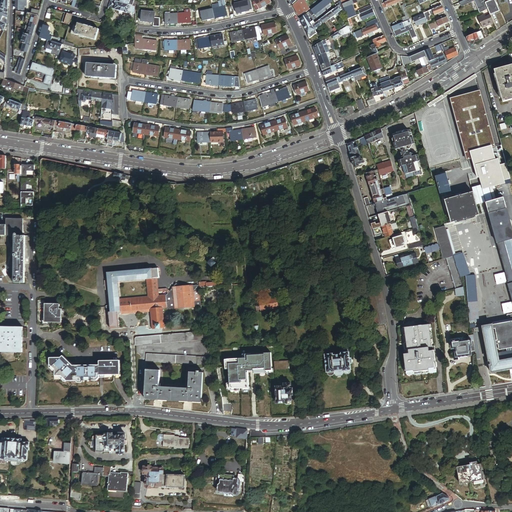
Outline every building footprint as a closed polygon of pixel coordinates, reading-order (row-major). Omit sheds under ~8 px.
[(25,0),(24,0),(17,0),(16,10),(25,11),(25,7),(22,7),(23,4),(25,4),(25,0)] [(76,3),(77,0),(68,0),(74,2),(72,7),(75,8),(76,3)] [(135,12),(135,6),(132,6),(120,2),(111,0),(109,8),(115,10),(120,12),(123,12),(128,14),(128,13),(130,14),(130,12),(135,12)] [(220,8),(213,9),(215,18),(215,19),(218,18),(227,16),(224,0),(218,1),(220,8)] [(252,10),(250,1),(240,3),(239,0),(238,0),(234,1),(237,14),(249,11),(249,10),(252,10)] [(271,3),(269,0),(256,0),(253,2),(254,5),(253,6),(257,12),(271,3)] [(300,0),(293,6),(299,16),(310,10),(304,0),(300,0)] [(332,1),(330,0),(325,0),(300,19),(306,30),(311,26),(315,23),(313,21),(315,20),(312,16),(314,14),(317,18),(331,7),(329,4),(332,1)] [(353,0),(350,2),(342,5),(344,9),(348,20),(350,18),(352,18),(348,6),(351,5),(354,3),(356,3),(355,0),(353,0)] [(383,9),(402,1),(401,0),(391,0),(390,1),(381,4),(383,9)] [(486,6),(485,6),(483,3),(483,2),(484,1),(483,0),(464,0),(459,2),(461,7),(474,1),(479,13),(487,9),(486,6)] [(487,9),(490,15),(499,11),(494,0),(491,0),(489,1),(485,3),(486,6),(487,9)] [(344,9),(342,5),(342,3),(337,7),(332,11),(335,15),(342,10),(344,9)] [(90,4),(88,10),(99,13),(101,7),(90,4)] [(373,9),(371,5),(360,10),(361,14),(373,9)] [(409,19),(404,8),(403,5),(401,6),(405,16),(402,18),(403,22),(409,19)] [(9,10),(1,6),(0,9),(0,11),(8,16),(9,10)] [(445,13),(442,6),(436,8),(423,14),(424,14),(427,22),(431,21),(429,17),(430,16),(430,15),(433,13),(434,16),(438,14),(438,16),(445,13)] [(215,18),(213,9),(200,12),(202,21),(215,18)] [(360,14),(357,15),(360,22),(375,15),(373,10),(361,16),(360,14)] [(8,16),(0,11),(0,21),(7,25),(8,25),(8,16)] [(155,13),(139,11),(139,18),(142,18),(141,21),(154,22),(155,13)] [(335,15),(332,11),(326,15),(330,19),(331,22),(335,19),(334,18),(333,17),(335,15)] [(36,26),(39,16),(35,15),(28,13),(28,15),(30,16),(30,19),(32,20),(31,21),(30,24),(36,26)] [(73,15),(65,13),(63,19),(66,19),(65,21),(63,20),(62,23),(70,25),(72,20),(73,15)] [(166,24),(178,23),(178,13),(169,14),(165,14),(166,24)] [(178,13),(178,23),(191,22),(190,13),(185,13),(178,13)] [(417,26),(427,22),(424,14),(414,19),(417,26)] [(330,19),(326,15),(319,20),(322,25),(330,19)] [(482,28),(493,23),(490,15),(486,17),(485,15),(477,18),(482,28)] [(449,22),(447,17),(436,22),(438,27),(449,22)] [(411,24),(409,19),(403,22),(391,27),(395,37),(399,36),(398,35),(396,30),(400,29),(411,24)] [(315,23),(311,26),(315,30),(322,25),(319,20),(315,23)] [(436,22),(428,25),(430,30),(438,27),(436,22)] [(277,33),(275,23),(262,26),(264,36),(277,33)] [(33,36),(36,26),(30,24),(27,35),(33,36)] [(99,30),(78,24),(78,26),(74,25),(71,35),(84,39),(84,37),(96,41),(99,30)] [(346,26),(331,36),(332,39),(352,31),(350,28),(349,24),(346,26)] [(378,30),(376,25),(366,29),(360,32),(362,37),(368,34),(374,32),(378,30)] [(50,27),(44,26),(40,39),(49,41),(51,42),(52,37),(50,37),(51,33),(48,32),(50,27)] [(315,30),(311,26),(306,30),(309,39),(317,33),(315,30)] [(255,28),(242,31),(244,40),(257,37),(255,28)] [(360,32),(366,29),(366,28),(354,33),(352,33),(354,38),(357,37),(358,38),(362,37),(360,32)] [(244,40),(242,31),(230,33),(232,43),(244,40)] [(474,42),(483,38),(480,31),(466,37),(468,43),(474,41),(474,42)] [(223,35),(210,37),(212,46),(227,44),(227,41),(224,42),(223,40),(223,35)] [(292,44),(287,36),(276,41),(280,50),(292,44)] [(386,41),(384,36),(373,41),(375,44),(376,47),(380,46),(380,44),(386,41)] [(212,46),(210,37),(198,39),(199,48),(201,48),(212,46)] [(157,40),(145,39),(144,49),(156,50),(157,40)] [(168,40),(165,40),(165,42),(164,42),(164,45),(165,45),(165,51),(169,50),(169,53),(173,53),(173,50),(177,50),(177,40),(168,41),(168,40)] [(177,40),(177,50),(181,50),(181,54),(186,54),(186,50),(190,50),(190,40),(186,40),(177,40)] [(327,47),(325,40),(313,47),(315,52),(327,47)] [(51,42),(49,41),(47,49),(54,50),(53,54),(60,56),(61,50),(52,47),(53,42),(51,42)] [(439,45),(441,50),(442,52),(445,51),(445,52),(448,60),(458,55),(455,48),(449,51),(447,47),(444,49),(442,44),(439,45)] [(329,51),(327,47),(315,52),(316,57),(329,51)] [(91,55),(90,48),(79,49),(79,56),(91,55)] [(74,63),(79,64),(79,61),(76,59),(77,56),(68,53),(69,50),(65,49),(61,62),(73,66),(74,63)] [(432,56),(429,49),(425,51),(427,57),(429,62),(437,58),(436,56),(437,56),(436,55),(432,56)] [(22,60),(24,54),(14,51),(14,57),(20,59),(22,60)] [(330,56),(329,51),(316,57),(318,61),(328,57),(330,56)] [(427,57),(425,51),(410,58),(412,62),(414,61),(414,63),(427,57)] [(371,56),(367,58),(373,72),(381,69),(376,54),(371,56)] [(444,58),(444,56),(437,58),(429,62),(430,64),(432,68),(446,63),(444,58)] [(300,66),(297,57),(285,61),(288,70),(300,66)] [(330,62),(328,57),(318,61),(320,66),(330,62)] [(412,62),(410,58),(401,57),(404,65),(412,62)] [(331,66),(341,61),(340,59),(340,58),(337,59),(330,62),(320,66),(321,69),(331,66)] [(21,75),(25,61),(22,60),(20,59),(17,69),(16,68),(14,73),(21,75)] [(147,65),(147,61),(142,60),(142,64),(134,63),(133,73),(145,75),(147,65)] [(344,68),(341,62),(331,67),(322,71),(324,76),(344,68)] [(112,65),(87,64),(86,77),(114,79),(115,65),(114,65),(114,64),(112,64),(112,65)] [(147,65),(145,75),(158,77),(159,67),(147,65)] [(407,76),(404,65),(398,68),(401,77),(392,80),(395,89),(404,85),(401,78),(407,76)] [(433,70),(431,65),(417,71),(419,76),(433,70)] [(511,65),(494,71),(495,75),(502,99),(503,103),(511,100),(511,65)] [(268,66),(256,71),(259,80),(271,75),(268,66)] [(366,77),(365,75),(362,68),(352,72),(354,78),(355,81),(366,77)] [(181,81),(183,71),(176,70),(170,70),(170,72),(169,75),(169,79),(181,81)] [(191,73),(183,71),(181,81),(194,83),(194,79),(197,80),(197,74),(195,74),(195,71),(191,70),(191,73)] [(259,80),(256,71),(244,75),(247,84),(259,80)] [(354,78),(352,72),(340,77),(342,82),(354,78)] [(207,75),(207,76),(204,76),(203,80),(207,81),(206,85),(219,86),(220,76),(212,75),(207,75)] [(501,99),(502,99),(495,75),(494,75),(501,99)] [(235,77),(220,76),(219,86),(234,87),(235,77)] [(329,92),(331,92),(331,93),(334,92),(333,91),(341,88),(339,83),(342,82),(340,77),(326,82),(329,92)] [(29,89),(5,80),(3,86),(6,87),(7,86),(28,93),(29,91),(29,89)] [(383,93),(393,89),(390,81),(380,85),(383,93)] [(306,82),(294,87),(297,96),(300,95),(301,97),(305,96),(305,93),(309,92),(306,82)] [(380,85),(380,84),(377,85),(376,83),(369,85),(373,96),(373,98),(384,94),(383,93),(380,85)] [(64,93),(72,94),(73,86),(65,85),(64,93)] [(280,91),(275,93),(278,102),(290,98),(287,88),(283,89),(283,90),(280,91)] [(93,91),(83,90),(82,101),(86,102),(87,100),(92,101),(93,92),(93,91)] [(144,102),(146,93),(133,91),(132,100),(144,102)] [(103,102),(104,93),(93,92),(92,101),(103,102)] [(480,92),(451,100),(472,174),(475,173),(477,179),(482,178),(485,190),(505,185),(504,181),(510,180),(506,164),(501,165),(496,147),(495,148),(493,139),(494,138),(491,127),(489,127),(486,115),(487,114),(484,103),(483,103),(480,92)] [(113,104),(112,94),(104,93),(103,102),(102,106),(106,107),(107,103),(113,104)] [(158,95),(146,93),(144,102),(157,104),(158,95)] [(278,102),(275,93),(263,97),(266,106),(278,102)] [(171,97),(162,95),(160,105),(169,106),(172,107),(177,107),(178,98),(175,97),(171,97)] [(26,106),(7,98),(5,103),(5,105),(3,110),(5,110),(7,105),(22,110),(21,111),(24,112),(24,111),(25,109),(26,106)] [(178,98),(177,107),(189,109),(190,99),(178,98)] [(256,100),(243,102),(245,112),(258,109),(256,100)] [(209,112),(211,102),(198,101),(197,110),(209,112)] [(223,104),(211,102),(209,112),(222,114),(223,104)] [(245,112),(243,102),(231,105),(232,112),(233,114),(245,112)] [(315,109),(303,113),(306,122),(309,121),(310,124),(315,122),(314,120),(318,118),(317,114),(316,112),(315,109)] [(306,122),(303,113),(291,117),(294,126),(306,122)] [(30,117),(30,115),(24,114),(21,125),(22,125),(24,126),(24,125),(34,127),(34,122),(35,119),(31,119),(31,118),(30,117)] [(55,126),(56,120),(35,116),(35,119),(34,122),(55,126)] [(285,119),(273,123),(276,132),(288,128),(285,119)] [(77,124),(56,120),(55,126),(54,127),(76,130),(77,124)] [(113,120),(113,125),(113,127),(121,128),(121,122),(113,120)] [(146,135),(147,125),(134,123),(133,133),(146,135)] [(276,132),(273,123),(261,127),(264,136),(276,132)] [(87,132),(88,126),(77,124),(76,130),(87,132)] [(160,127),(147,125),(146,135),(158,137),(160,127)] [(99,128),(88,126),(87,132),(87,133),(91,133),(97,134),(99,128)] [(109,130),(99,128),(97,134),(97,135),(104,136),(108,137),(109,130)] [(177,140),(179,130),(166,128),(165,138),(177,140)] [(254,128),(242,130),(243,140),(256,138),(254,128)] [(116,131),(109,130),(108,137),(108,139),(107,143),(113,145),(114,141),(116,131)] [(191,132),(179,130),(177,140),(190,142),(191,132)] [(218,133),(210,133),(210,143),(211,143),(218,143),(223,143),(223,133),(226,133),(226,130),(218,130),(218,133)] [(231,142),(243,140),(242,130),(233,132),(229,132),(229,133),(231,142)] [(381,135),(382,133),(380,130),(368,135),(370,139),(371,140),(381,135)] [(417,152),(410,130),(391,136),(396,154),(400,153),(401,156),(403,155),(404,159),(398,161),(400,167),(401,167),(402,168),(405,175),(412,173),(413,173),(420,171),(418,163),(419,162),(420,162),(418,155),(412,157),(411,154),(409,154),(408,150),(411,149),(412,154),(417,152)] [(125,143),(124,134),(122,132),(116,131),(114,141),(125,143)] [(210,133),(197,133),(197,142),(202,142),(202,146),(206,146),(207,142),(210,143),(210,133)] [(361,156),(356,141),(348,145),(351,156),(356,154),(356,157),(359,156),(361,156)] [(352,158),(354,167),(360,166),(359,164),(364,163),(363,159),(361,159),(361,157),(359,157),(359,156),(356,157),(352,158)] [(391,162),(377,166),(378,170),(379,172),(380,176),(394,172),(391,162)] [(35,165),(21,165),(21,166),(21,179),(27,179),(27,171),(35,172),(35,167),(35,165)] [(367,173),(366,173),(375,202),(375,204),(384,201),(384,199),(382,194),(381,190),(381,188),(376,173),(376,171),(367,173)] [(446,174),(436,177),(441,196),(451,193),(446,174)] [(21,180),(21,192),(27,193),(27,185),(34,185),(34,179),(27,179),(21,179),(21,180)] [(27,193),(21,192),(21,208),(34,209),(34,206),(26,206),(27,201),(27,199),(33,199),(34,199),(34,193),(27,193)] [(387,200),(395,198),(393,192),(386,194),(387,198),(387,200)] [(478,215),(472,193),(465,195),(464,193),(451,196),(452,199),(445,201),(451,223),(455,222),(455,224),(475,218),(475,216),(478,215)] [(508,283),(511,281),(511,283),(508,285),(511,299),(511,321),(493,325),(483,327),(483,331),(489,361),(487,362),(488,367),(490,366),(491,374),(511,369),(511,227),(508,208),(503,198),(496,201),(494,194),(483,197),(485,203),(488,214),(497,244),(508,283)] [(375,205),(375,208),(377,213),(393,208),(391,201),(375,205)] [(388,213),(379,215),(381,223),(376,225),(376,223),(372,224),(373,229),(382,227),(388,225),(387,221),(390,219),(388,213)] [(23,236),(24,219),(7,219),(7,225),(6,235),(15,235),(23,236)] [(388,225),(382,227),(384,234),(382,235),(383,239),(395,235),(393,230),(398,229),(397,224),(393,225),(392,225),(391,224),(388,225)] [(454,257),(453,256),(444,226),(434,229),(444,260),(446,259),(454,257)] [(25,236),(23,236),(15,235),(14,283),(25,283),(25,236)] [(405,244),(406,243),(404,236),(393,239),(394,240),(396,249),(406,246),(405,244)] [(438,244),(424,248),(426,254),(439,250),(438,244)] [(454,257),(460,277),(468,274),(461,254),(454,257)] [(415,264),(412,255),(400,259),(401,263),(402,263),(404,268),(415,264)] [(454,257),(446,259),(455,290),(463,288),(463,285),(460,277),(454,257),(454,256),(453,256),(454,257)] [(152,302),(159,302),(160,308),(162,308),(167,307),(167,309),(190,307),(192,309),(193,307),(200,307),(198,285),(180,287),(176,284),(166,296),(165,296),(158,296),(156,278),(157,278),(157,277),(159,276),(158,268),(151,269),(107,272),(107,280),(104,280),(105,290),(108,290),(109,306),(105,306),(106,313),(107,313),(109,328),(118,327),(117,312),(120,311),(150,309),(152,309),(152,302)] [(479,322),(475,275),(466,276),(470,323),(473,322),(479,322)] [(456,298),(464,297),(463,288),(455,290),(456,298)] [(387,327),(379,289),(369,291),(377,329),(385,327),(387,327)] [(259,305),(260,310),(278,307),(276,299),(258,302),(259,305)] [(45,322),(59,322),(60,304),(45,304),(45,300),(38,300),(38,309),(38,322),(45,322)] [(162,310),(162,308),(160,308),(159,302),(152,302),(152,309),(150,309),(150,311),(149,311),(149,312),(150,312),(150,314),(149,314),(151,314),(151,316),(150,316),(150,317),(151,317),(151,319),(150,319),(151,319),(151,322),(150,322),(151,322),(152,326),(152,329),(163,328),(163,321),(164,321),(164,320),(163,320),(163,318),(164,318),(163,318),(162,316),(163,316),(163,315),(162,315),(162,313),(163,313),(162,313),(162,310),(163,310),(162,310)] [(410,354),(405,355),(407,374),(415,373),(429,371),(437,370),(435,351),(429,352),(429,348),(432,348),(432,344),(430,325),(416,327),(416,323),(415,323),(415,322),(406,323),(406,324),(405,324),(409,351),(410,351),(410,354)] [(0,327),(0,352),(17,352),(23,352),(23,342),(22,342),(22,338),(23,338),(23,331),(23,328),(0,327)] [(208,339),(206,332),(135,338),(136,346),(208,339)] [(471,340),(466,341),(466,340),(465,339),(464,339),(459,340),(459,341),(457,341),(456,341),(454,341),(454,342),(452,342),(450,345),(451,347),(453,348),(453,349),(456,349),(457,357),(460,357),(467,356),(471,355),(471,353),(470,347),(472,347),(471,340)] [(343,370),(343,371),(344,371),(344,372),(346,372),(348,372),(349,371),(349,370),(351,370),(350,364),(351,364),(352,364),(351,358),(350,358),(350,359),(349,352),(348,348),(341,349),(342,353),(341,353),(341,354),(333,355),(333,354),(325,355),(326,372),(328,372),(328,373),(329,374),(332,374),(333,372),(334,372),(334,371),(343,370)] [(242,358),(224,359),(225,369),(229,369),(229,383),(226,383),(226,391),(237,391),(237,388),(240,388),(240,391),(250,391),(250,387),(249,387),(248,373),(253,372),(253,371),(258,371),(259,374),(273,374),(273,369),(271,369),(271,353),(242,354),(242,358)] [(205,357),(146,354),(146,362),(205,365),(205,357)] [(61,358),(50,358),(50,365),(55,370),(55,376),(62,376),(67,381),(77,381),(83,381),(96,381),(96,378),(98,376),(100,376),(120,375),(120,361),(99,361),(99,365),(73,366),(63,356),(61,358)] [(289,361),(274,362),(274,370),(289,369),(289,361)] [(160,370),(146,369),(144,399),(201,403),(203,373),(199,372),(199,371),(197,371),(197,372),(189,372),(188,388),(159,387),(160,370)] [(284,387),(276,387),(277,403),(285,403),(285,404),(286,405),(290,405),(291,403),(291,401),(292,401),(291,395),(293,395),(292,389),(291,389),(290,383),(284,384),(284,387)] [(24,430),(38,432),(38,427),(38,423),(25,421),(24,430)] [(248,430),(235,428),(234,435),(238,436),(238,437),(240,437),(248,438),(248,430)] [(99,435),(99,439),(98,447),(98,451),(112,452),(114,452),(118,453),(119,453),(119,454),(120,455),(123,455),(124,454),(124,453),(125,453),(125,445),(127,445),(128,441),(126,441),(126,440),(126,439),(127,434),(126,434),(122,433),(121,434),(121,436),(117,436),(114,436),(114,434),(106,434),(106,435),(99,435)] [(176,438),(176,435),(165,435),(165,441),(165,447),(177,447),(177,448),(189,449),(190,438),(179,437),(179,439),(176,438)] [(16,446),(17,439),(7,438),(7,441),(0,440),(0,459),(7,460),(7,458),(11,458),(13,446),(16,446)] [(93,446),(98,447),(99,439),(95,438),(93,438),(93,440),(92,440),(91,440),(91,441),(90,442),(91,444),(92,445),(93,445),(93,446)] [(23,439),(17,439),(16,446),(13,446),(11,458),(20,459),(20,460),(22,462),(26,462),(28,460),(29,450),(30,450),(30,442),(23,442),(23,439)] [(468,442),(459,443),(461,451),(469,450),(468,442)] [(70,463),(71,453),(65,453),(56,452),(55,462),(70,463)] [(482,468),(485,467),(484,460),(470,463),(471,465),(458,467),(461,484),(474,482),(484,480),(485,480),(484,471),(483,471),(482,468)] [(112,465),(105,464),(104,467),(104,476),(110,476),(108,489),(127,491),(129,474),(121,473),(117,473),(117,474),(111,473),(112,465)] [(104,476),(104,467),(96,466),(95,473),(100,473),(100,475),(104,476)] [(162,475),(163,475),(164,469),(158,469),(151,469),(151,468),(146,467),(145,469),(144,473),(145,474),(147,474),(146,486),(148,487),(153,487),(154,486),(155,486),(156,487),(159,487),(160,487),(160,486),(161,486),(161,484),(162,475)] [(100,473),(95,473),(84,472),(84,484),(99,485),(100,475),(100,473)] [(239,493),(240,482),(241,482),(241,484),(244,485),(245,476),(238,476),(238,479),(234,479),(234,475),(219,474),(218,478),(216,478),(216,485),(218,485),(217,491),(219,492),(233,493),(234,494),(238,495),(239,493)] [(163,475),(162,475),(161,484),(167,484),(167,485),(179,486),(179,487),(185,488),(185,476),(163,475)] [(75,492),(72,492),(72,497),(76,498),(82,499),(83,493),(78,492),(78,491),(77,491),(76,491),(75,491),(75,492)] [(449,498),(442,493),(436,496),(437,505),(449,500),(449,498)]
